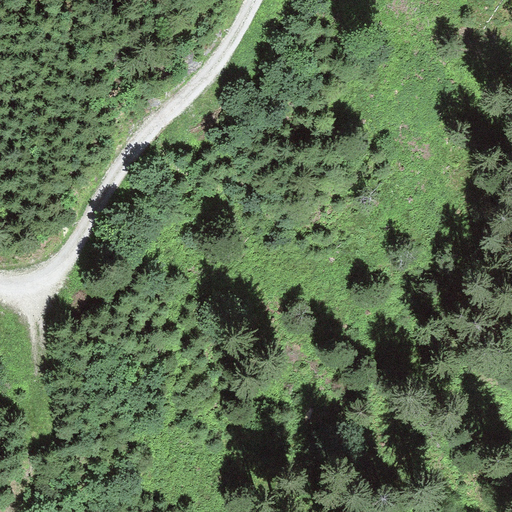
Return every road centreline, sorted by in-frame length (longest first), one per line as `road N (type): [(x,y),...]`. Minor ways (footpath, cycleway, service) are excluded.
road 1 (track): [(0,288),(23,289),(73,248),(124,168),(224,53),(258,0)]
road 2 (track): [(38,280),(37,434),(14,511)]
